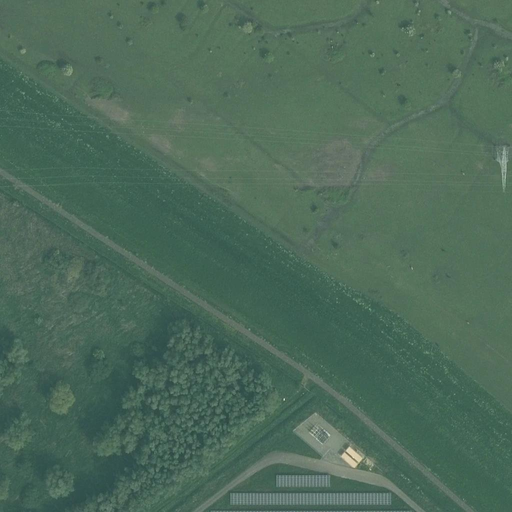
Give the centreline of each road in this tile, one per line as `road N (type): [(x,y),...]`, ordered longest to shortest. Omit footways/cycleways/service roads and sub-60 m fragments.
road 1 (track): [(0,123),(342,346)]
road 2 (track): [(342,346),(511,492)]
